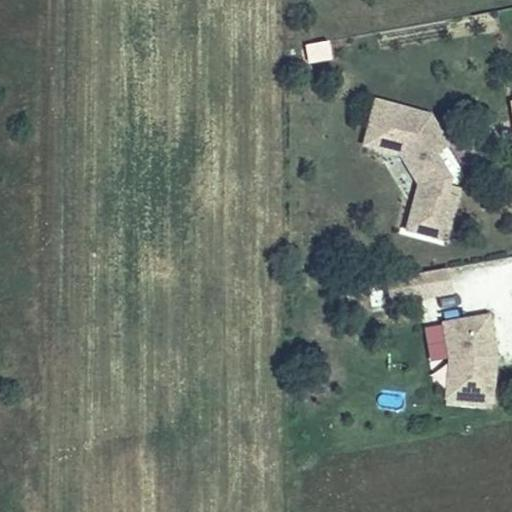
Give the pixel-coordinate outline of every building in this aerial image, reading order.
[(433,150),(436,131),(438,129),(431,117),(376,103),(367,141),(391,147),(389,152),(402,156),(420,186),(413,211),(428,215),(423,235),(445,241),(456,200),(446,198),(448,188),(451,180),(435,153),(433,150)] [(448,145),(438,129),(436,131),(433,150),(435,153),(448,145)] [(389,152),(391,147),(367,141),(365,146),(389,152)] [(456,200),(459,190),(448,188),(446,198),(456,200)] [(423,235),(428,215),(413,211),(408,231),(423,235)] [(451,293),(447,269),(388,280),(392,304),(451,293)] [(492,404),(496,360),(489,317),(444,325),(450,361),(446,400),(492,404)]
